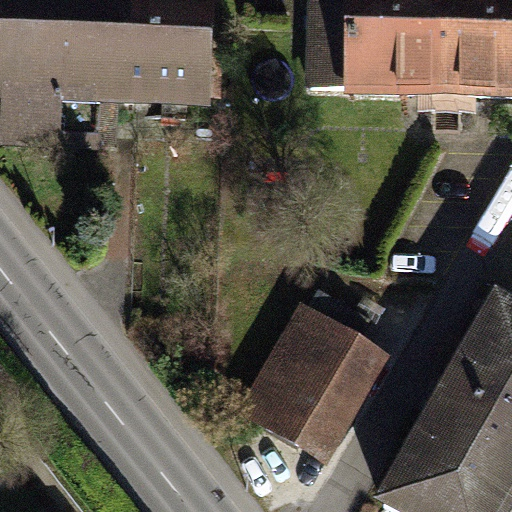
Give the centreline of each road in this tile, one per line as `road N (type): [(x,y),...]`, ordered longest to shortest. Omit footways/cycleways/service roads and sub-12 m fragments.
road 1 (residential): [(338,511),(511,205)]
road 2 (primary): [(0,264),(200,511)]
